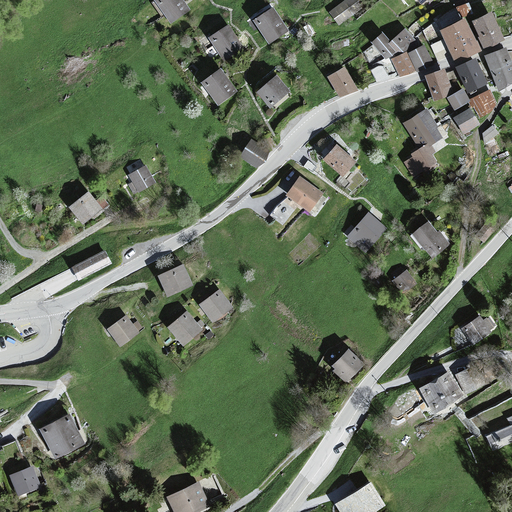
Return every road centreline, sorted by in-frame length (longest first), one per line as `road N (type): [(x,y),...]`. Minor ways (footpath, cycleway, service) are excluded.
road 1 (tertiary): [(47,308),(201,227),(335,109),(511,41)]
road 2 (tertiary): [(511,224),(366,385)]
road 3 (track): [(511,93),(479,136),(482,163),(461,280)]
road 4 (tertiary): [(366,385),(278,511)]
road 5 (residential): [(366,385),(511,356)]
